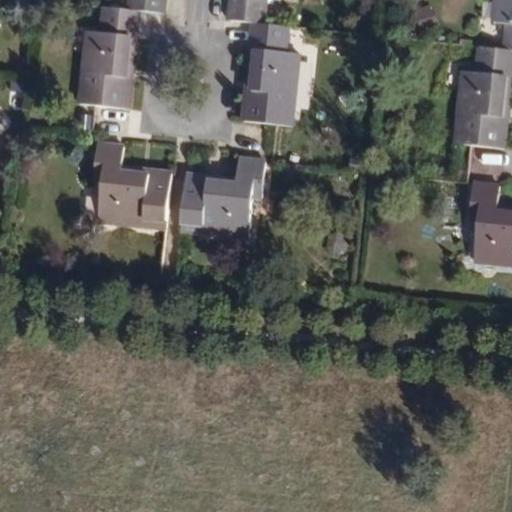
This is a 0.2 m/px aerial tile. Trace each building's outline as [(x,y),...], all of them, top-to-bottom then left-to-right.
[(132,0),(131,13),(140,13),(143,14),(166,16),(167,0),(132,0)] [(255,25),(266,26),(268,3),(282,4),(282,0),(233,0),(231,23),(255,25)] [(506,52),(511,52),(511,0),(497,0),(495,26),(508,28),(506,52)] [(140,13),(131,13),(106,10),(104,32),(91,30),(84,107),(129,112),(134,75),(125,74),(126,66),(132,66),(134,38),(137,38),(140,13)] [(266,26),(255,25),(252,51),(256,51),(253,79),(258,79),(258,88),(255,88),(248,88),(245,124),(292,129),(300,53),(287,51),(289,29),(266,26)] [(510,77),(511,59),(511,52),(506,52),(479,49),(476,71),(464,70),(456,146),(502,151),(506,116),(497,114),(497,105),(504,105),(506,77),(510,77)] [(126,66),(125,74),(134,75),(135,67),(132,66),(126,66)] [(255,88),(258,88),(258,79),(253,79),(249,79),(248,88),(255,88)] [(506,116),(507,106),(504,105),(497,105),(497,114),(506,116)] [(125,147),(99,145),(95,181),(104,181),(100,223),(145,227),(146,221),(168,223),(173,173),(151,171),(149,182),(139,181),(139,176),(123,174),(123,169),(125,147)] [(269,161),(243,158),(241,178),(240,185),(222,183),(222,187),(211,186),(212,176),(190,175),(185,224),(205,226),(205,233),(251,238),(255,196),(265,197),(269,161)] [(151,171),(141,170),(139,170),(123,169),(123,174),(139,176),(139,181),(149,182),(151,171)] [(222,187),(222,183),(240,185),(241,178),(222,177),(212,176),(211,186),(222,187)] [(498,186),(472,183),(469,218),(477,218),(473,261),(511,265),(511,214),(509,214),(495,213),(495,207),(498,186)] [(146,221),(145,227),(167,229),(168,223),(146,221)] [(184,231),(205,233),(205,226),(185,224),(184,231)]
